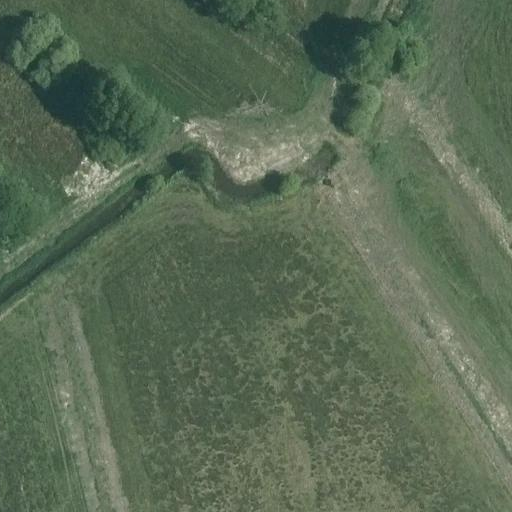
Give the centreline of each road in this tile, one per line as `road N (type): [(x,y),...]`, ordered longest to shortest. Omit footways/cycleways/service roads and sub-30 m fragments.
road 1 (track): [(0,275),(179,140),(209,135),(288,144),(311,127),(373,0)]
road 2 (track): [(511,419),(347,147),(311,127)]
